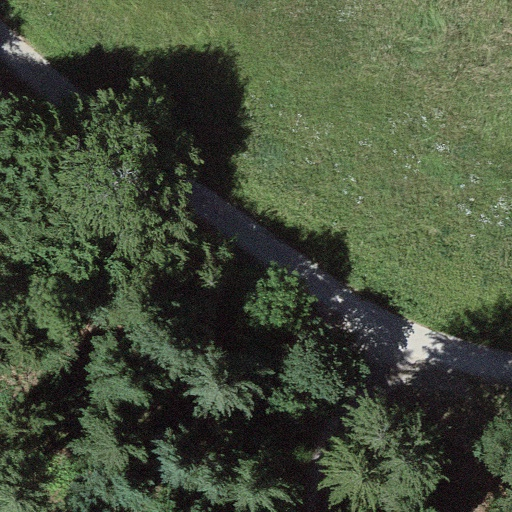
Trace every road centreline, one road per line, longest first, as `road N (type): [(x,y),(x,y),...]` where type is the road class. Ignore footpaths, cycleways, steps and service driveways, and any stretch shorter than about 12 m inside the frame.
road 1 (track): [(511,347),(371,317),(144,165),(0,25)]
road 2 (track): [(325,511),(371,317)]
